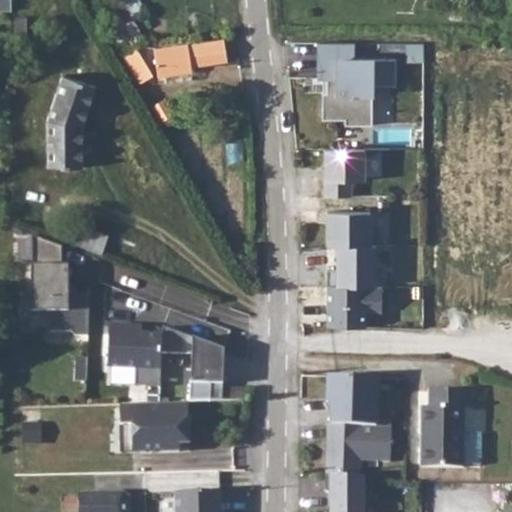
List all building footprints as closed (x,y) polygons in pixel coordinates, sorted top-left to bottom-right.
[(0,0),(0,8),(10,8),(10,0),(0,0)] [(120,0),(130,19),(132,21),(144,13),(138,0),(120,0)] [(105,14),(114,29),(124,22),(115,8),(105,14)] [(124,22),(114,29),(109,32),(115,42),(137,29),(132,21),(130,19),(124,22)] [(137,31),(120,42),(136,40),(141,38),(137,31)] [(157,76),(164,75),(191,71),(190,66),(225,61),(222,39),(153,48),(157,76)] [(120,42),(116,45),(123,56),(135,49),(139,46),(136,40),(120,42)] [(349,43),(315,43),(315,78),(323,78),(323,92),(319,92),(319,119),(342,119),(342,125),(369,125),(369,85),(393,85),(392,59),(349,59),(349,43)] [(135,49),(123,56),(140,83),(152,76),(135,49)] [(511,51),(433,52),(435,306),(511,306),(511,51)] [(191,71),(164,75),(165,83),(192,79),(191,71)] [(62,75),(46,121),(48,168),(81,166),(81,124),(94,86),(62,75)] [(362,149),(321,149),(321,196),(349,196),(349,180),(362,180),(362,149)] [(323,211),(323,245),(333,245),(368,245),(368,211),(323,211)] [(81,227),(74,245),(101,254),(107,236),(81,227)] [(62,246),(32,234),(32,264),(30,264),(30,311),(49,311),(49,321),(68,320),(68,264),(62,264),(62,246)] [(368,245),(333,245),(333,269),(324,269),(325,286),(374,286),(373,245),(368,245)] [(325,286),(325,325),(363,327),(363,311),(380,311),(380,286),(374,286),(325,286)] [(138,386),(163,387),(165,354),(166,335),(145,334),(130,333),(130,325),(113,325),(111,367),(139,368),(138,386)] [(130,325),(130,333),(145,334),(145,326),(130,325)] [(166,335),(165,354),(197,355),(196,403),(229,402),(229,392),(230,350),(169,327),(166,327),(166,335)] [(376,426),(378,377),(328,375),(327,400),(331,408),(330,424),(376,426)] [(427,406),(421,406),(421,466),(463,466),(463,465),(480,465),(480,435),(463,435),(463,406),(472,406),(472,388),(427,388),(427,406)] [(249,391),(229,392),(229,402),(249,402),(249,391)] [(191,403),(123,405),(124,426),(136,426),(136,453),(183,452),(183,444),(192,435),(191,403)] [(330,424),(326,424),(326,440),(330,440),(329,453),(325,457),(324,474),(359,476),(359,460),(389,461),(390,426),(376,426),(330,424)] [(192,452),(192,435),(183,444),(183,452),(192,452)] [(327,511),(361,511),(362,476),(359,476),(324,474),(324,491),(328,491),(327,511)] [(174,491),(174,511),(220,511),(220,490),(174,491)] [(128,511),(128,493),(78,495),(78,511),(128,511)]
